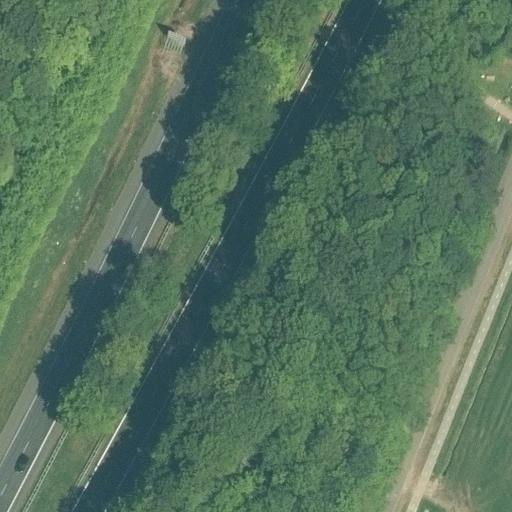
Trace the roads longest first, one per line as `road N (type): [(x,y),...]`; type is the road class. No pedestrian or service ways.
road 1 (motorway): [(92,511),(365,0)]
road 2 (motorway): [(244,0),(0,498)]
road 3 (secondary): [(380,511),(511,182)]
